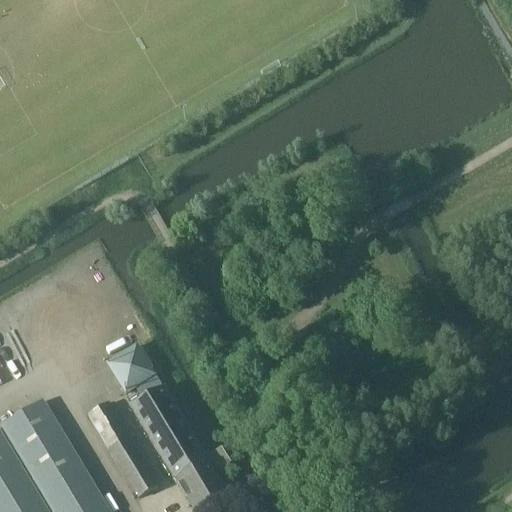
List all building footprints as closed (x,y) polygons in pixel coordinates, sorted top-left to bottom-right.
[(0,336),(0,372),(16,363),(0,336)] [(136,347),(106,366),(126,397),(135,391),(142,402),(131,408),(192,511),(215,511),(231,502),(215,474),(234,465),(221,450),(207,453),(136,347)] [(51,511),(107,511),(42,403),(1,428),(51,511)] [(157,488),(108,405),(88,416),(138,500),(157,488)] [(46,511),(0,435),(0,511),(46,511)]
